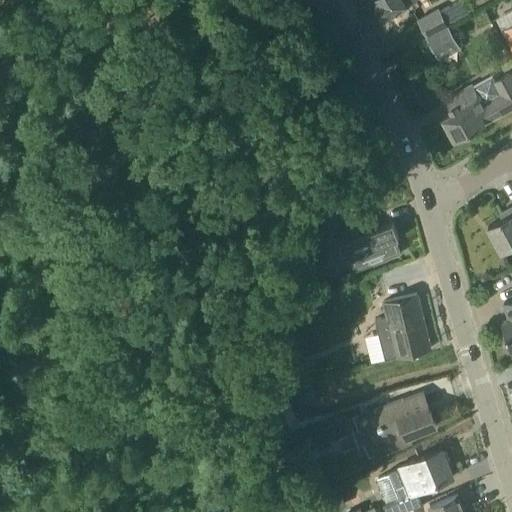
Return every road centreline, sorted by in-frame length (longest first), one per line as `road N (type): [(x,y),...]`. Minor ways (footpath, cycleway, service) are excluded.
road 1 (tertiary): [(511,484),(431,206)]
road 2 (tertiary): [(431,206),(389,111),(323,0)]
